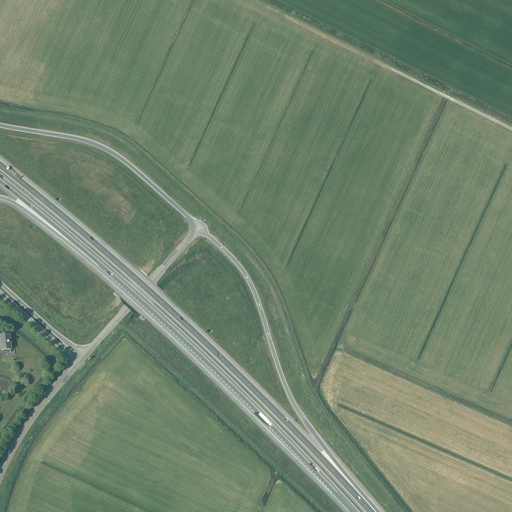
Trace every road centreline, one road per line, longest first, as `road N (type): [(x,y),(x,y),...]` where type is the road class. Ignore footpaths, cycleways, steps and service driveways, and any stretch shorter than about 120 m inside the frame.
road 1 (motorway): [(370,511),(190,329),(0,165)]
road 2 (motorway): [(100,262),(353,511)]
road 3 (motorway): [(373,511),(290,397),(246,276),(198,228)]
road 4 (motorway): [(198,228),(101,147),(0,125)]
road 5 (primary): [(83,357),(198,228)]
road 6 (track): [(511,129),(383,65)]
road 7 (primary): [(0,475),(27,424),(77,363)]
road 8 (motorway): [(0,179),(100,262)]
